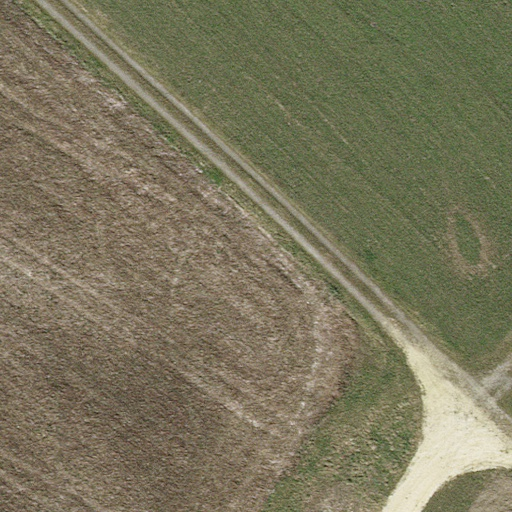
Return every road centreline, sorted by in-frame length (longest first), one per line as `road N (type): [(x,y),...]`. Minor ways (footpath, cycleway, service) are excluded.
road 1 (track): [(511,421),(71,0)]
road 2 (track): [(407,511),(480,390)]
